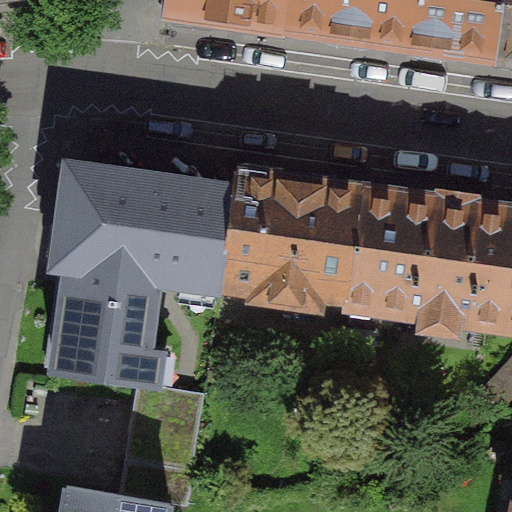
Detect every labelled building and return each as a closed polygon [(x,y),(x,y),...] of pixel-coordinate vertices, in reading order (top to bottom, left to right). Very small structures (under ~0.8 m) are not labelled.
[(173,0),(172,14),(290,30),(294,0),(173,0)] [(294,0),(290,30),(500,59),(507,0),(294,0)] [(511,0),(507,0),(500,59),(511,60),(511,0)] [(223,288),(236,193),(78,171),(51,370),(148,383),(162,279),(223,288)] [(367,191),(239,174),(236,193),(223,288),(257,293),(256,298),(320,307),(321,297),(350,301),(367,191)] [(511,213),(367,191),(350,301),(348,310),(511,335),(511,213)] [(130,463),(195,474),(207,389),(159,382),(152,436),(134,434),(130,463)] [(130,463),(125,495),(172,503),(172,506),(192,509),(198,474),(195,474),(130,463)] [(125,495),(72,486),(67,511),(170,511),(172,506),(172,503),(125,495)]
